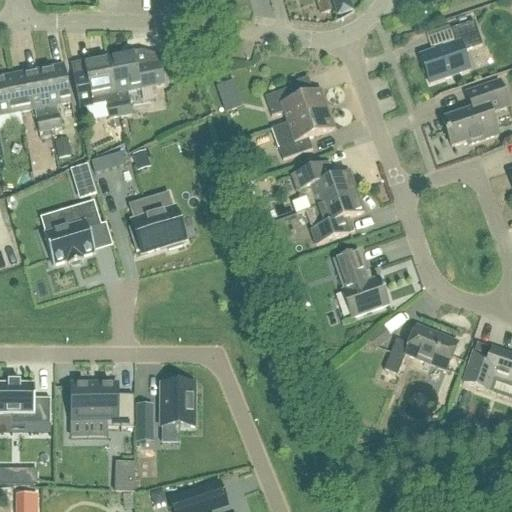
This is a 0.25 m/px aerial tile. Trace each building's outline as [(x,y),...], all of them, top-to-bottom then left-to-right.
[(482,49),(474,26),(450,34),(455,47),(420,60),(430,88),(470,74),(463,56),(482,49)] [(134,56),(109,61),(120,121),(132,118),(128,96),(165,89),(161,67),(137,72),(134,56)] [(120,121),(109,61),(84,66),(86,77),(73,80),(80,113),(106,108),(109,123),(120,121)] [(39,74),(50,134),(62,132),(58,110),(71,107),(64,70),(39,74)] [(50,134),(39,74),(14,79),(21,117),(35,114),(40,144),(51,141),(50,134)] [(0,120),(21,117),(14,79),(0,81),(0,120)] [(508,111),(500,85),(466,97),(472,113),(442,123),(451,152),(467,146),(469,150),(498,140),(490,117),(508,111)] [(284,117),(287,127),(288,128),(328,114),(321,94),(295,103),(291,92),(265,101),(272,121),(284,117)] [(242,99),(227,104),(232,117),(247,112),(242,99)] [(462,102),(440,108),(443,119),(465,113),(462,102)] [(271,132),(276,145),(283,165),(313,154),(309,143),(335,134),(328,114),(288,128),(287,127),(271,132)] [(296,218),(306,214),(310,213),(310,214),(357,197),(350,177),(324,186),(318,171),(292,181),(300,203),(292,206),(296,218)] [(169,197),(130,209),(135,224),(132,225),(136,238),(132,239),(137,255),(140,254),(142,258),(168,250),(169,254),(183,250),(182,246),(186,245),(176,212),(173,212),(169,197)] [(364,217),(357,197),(310,214),(310,213),(306,214),(313,234),(311,235),(316,250),(354,237),(349,222),(364,217)] [(81,261),(95,257),(87,233),(100,230),(93,207),(70,214),(75,230),(43,239),(53,270),(66,266),(68,270),(82,265),(81,261)] [(388,310),(379,283),(368,286),(358,257),(334,265),(345,294),(342,295),(352,322),(388,310)] [(446,375),(457,348),(417,331),(409,349),(396,344),(384,374),(397,380),(406,359),(446,375)] [(473,357),(463,387),(488,396),(493,380),(511,386),(511,358),(492,352),(487,367),(483,366),(485,361),(473,357)] [(10,429),(50,429),(50,403),(34,403),(34,388),(20,388),(20,387),(8,387),(8,388),(0,387),(0,419),(10,420),(10,429)] [(71,388),(71,426),(106,426),(106,432),(133,432),(133,400),(117,400),(117,388),(71,388)] [(194,431),(194,388),(161,388),(161,431),(194,431)] [(133,486),(116,485),(115,496),(133,497),(133,486)] [(203,511),(198,493),(167,503),(170,511),(203,511)]
